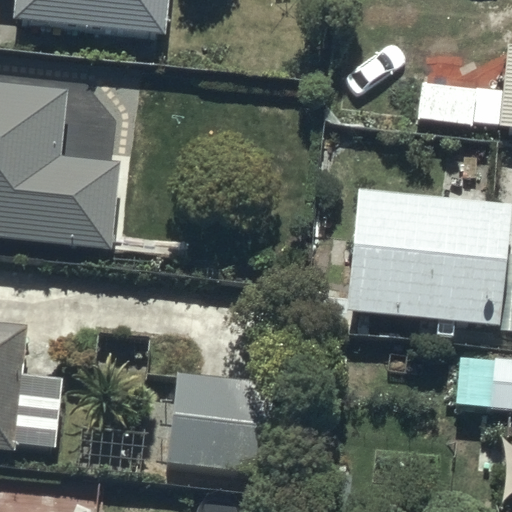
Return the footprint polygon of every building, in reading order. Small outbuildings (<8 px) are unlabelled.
[(16,0),(14,17),(166,34),(169,0),(16,0)] [(511,44),(502,125),(511,126),(511,44)] [(423,82),(418,120),(476,126),(481,90),(462,88),(463,79),(436,76),(435,84),(423,82)] [(67,91),(0,83),(0,239),(112,251),(122,161),(61,155),(67,91)] [(503,327),(511,242),(511,206),(362,189),(349,310),(503,327)] [(0,322),(0,450),(17,451),(18,443),(62,447),(67,379),(27,375),(31,325),(0,322)] [(494,381),(491,410),(511,411),(511,360),(486,359),(484,380),(494,381)] [(180,370),(169,461),(267,473),(278,382),(180,370)] [(351,511),(353,475),(305,474),(304,511),(351,511)]
